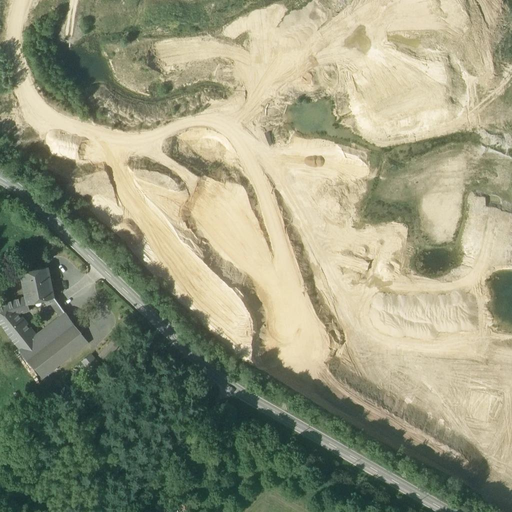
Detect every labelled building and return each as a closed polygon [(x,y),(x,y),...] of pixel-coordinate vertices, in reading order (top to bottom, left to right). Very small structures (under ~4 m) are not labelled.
[(26,302),(27,302),(42,298),(53,295),(47,266),(20,272),(25,296),(26,302)] [(6,330),(19,347),(35,336),(16,312),(28,308),(27,302),(26,302),(25,296),(0,303),(0,319),(1,321),(6,330)] [(60,317),(65,313),(55,298),(49,302),(60,317)] [(60,317),(35,336),(19,347),(34,367),(80,331),(65,313),(60,317)] [(80,331),(34,367),(41,376),(87,341),(80,331)] [(113,338),(99,354),(105,360),(119,344),(113,338)] [(83,360),(91,370),(98,364),(90,354),(83,360)] [(364,378),(367,380),(373,371),(360,363),(351,377),(361,383),(364,378)]
